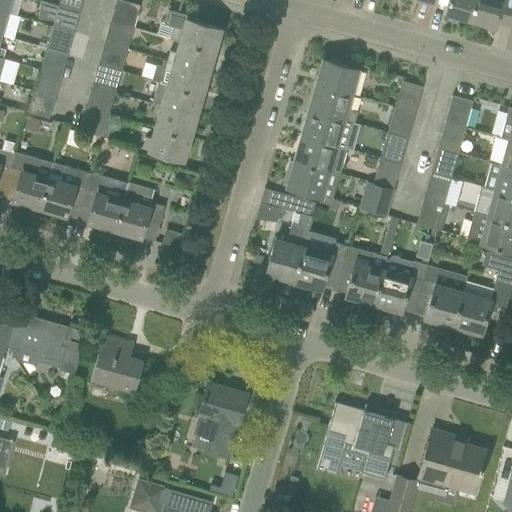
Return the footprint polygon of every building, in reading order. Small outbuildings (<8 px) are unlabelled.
[(0,0),(0,10),(7,13),(10,0),(0,0)] [(59,0),(58,5),(79,11),(82,0),(59,0)] [(116,0),(113,9),(110,20),(133,27),(139,5),(121,0),(116,0)] [(470,20),(476,0),(448,0),(445,13),(470,20)] [(511,0),(476,0),(470,20),(495,28),(496,24),(497,23),(509,27),(511,17),(511,0)] [(58,5),(57,6),(41,1),(39,19),(53,21),(52,26),(73,32),(79,11),(58,5)] [(0,10),(0,34),(1,35),(12,38),(19,16),(7,13),(0,10)] [(173,25),(170,37),(215,50),(221,29),(187,19),(189,16),(168,10),(165,23),(173,25)] [(110,20),(104,42),(127,49),(133,27),(110,20)] [(67,54),(73,32),(52,26),(45,48),(67,54)] [(169,49),(166,60),(209,72),(215,50),(170,37),(170,38),(179,41),(176,51),(169,49)] [(98,63),(121,69),(127,49),(104,42),(98,63)] [(61,75),(67,54),(45,48),(39,68),(61,75)] [(313,84),(351,95),(359,69),(320,58),(320,59),(322,59),(315,84),(313,84)] [(203,93),(209,72),(166,60),(166,61),(163,60),(162,66),(157,65),(153,78),(203,93)] [(114,92),(121,69),(98,63),(92,85),(114,92)] [(55,96),(61,75),(39,68),(33,89),(55,96)] [(157,80),(151,102),(154,103),(197,115),(203,93),(157,80)] [(401,81),(394,107),(414,113),(422,87),(401,81)] [(306,109),(354,123),(357,112),(347,109),(351,95),(313,84),(313,85),(314,85),(307,109),(306,109)] [(92,85),(86,107),(109,114),(111,103),(114,92),(92,85)] [(55,96),(33,89),(27,112),(48,118),(55,96)] [(465,127),(467,120),(472,101),(452,95),(444,122),(465,127)] [(190,137),(197,115),(154,103),(151,113),(158,115),(155,127),(190,137)] [(105,128),(109,114),(86,107),(80,128),(103,135),(105,128)] [(386,132),(407,138),(414,113),(394,107),(386,132)] [(299,134),(298,134),(353,149),(360,124),(354,123),(306,109),(305,110),(307,110),(300,134),(299,134)] [(27,116),(24,128),(36,132),(40,120),(27,116)] [(458,152),(465,127),(444,122),(438,147),(458,152)] [(190,137),(155,127),(152,137),(144,135),(141,147),(184,159),(190,137)] [(105,128),(103,135),(111,137),(113,130),(105,128)] [(379,157),(400,163),(407,138),(386,132),(379,157)] [(291,159),(340,173),(347,148),(353,150),(353,149),(298,134),(298,135),(300,135),(293,159),(291,159)] [(496,136),(489,160),(501,164),(511,166),(511,139),(508,139),(507,140),(496,136)] [(451,177),(458,152),(438,147),(431,172),(451,177)] [(0,149),(0,193),(3,194),(15,151),(14,151),(13,154),(0,149)] [(15,151),(3,194),(14,197),(13,200),(41,208),(50,177),(35,173),(39,158),(15,151)] [(372,182),(392,188),(400,163),(379,157),(372,182)] [(284,184),(284,186),(285,186),(305,192),(320,196),(318,203),(332,207),(335,198),(333,196),(340,173),(291,159),(291,160),(293,160),(292,162),(288,160),(284,173),(289,174),(286,185),(284,184)] [(511,166),(501,164),(494,189),(511,193),(511,166)] [(50,177),(41,208),(66,215),(67,212),(77,215),(85,187),(90,172),(66,165),(62,180),(50,177)] [(445,202),(451,177),(431,172),(424,197),(445,202)] [(85,187),(77,215),(89,218),(88,222),(114,229),(124,195),(127,185),(128,183),(102,176),(99,187),(97,187),(96,190),(85,187)] [(366,180),(358,206),(364,208),(385,214),(392,188),(372,182),(366,180)] [(154,241),(164,206),(150,202),(154,189),(128,181),(127,185),(114,229),(154,241)] [(475,210),(511,220),(511,193),(484,186),(484,187),(481,186),(475,210)] [(286,210),(300,214),(298,223),(293,221),(287,241),(275,238),(265,273),(293,281),(303,246),(315,203),(290,196),(286,210)] [(445,202),(424,197),(417,222),(438,228),(445,202)] [(467,238),(497,246),(511,250),(511,220),(475,210),(467,238)] [(166,229),(162,242),(178,246),(182,234),(166,229)] [(384,236),(378,255),(386,257),(391,238),(384,236)] [(293,281),(322,289),(324,281),(335,284),(346,246),(333,242),(329,253),(303,246),(293,281)] [(378,255),(346,246),(335,284),(347,288),(345,295),(373,303),(386,257),(378,255)] [(511,283),(511,258),(499,255),(486,252),(482,265),(499,270),(491,299),(463,291),(467,276),(453,326),(481,334),(489,305),(505,309),(511,283)] [(387,257),(386,257),(373,303),(401,311),(403,304),(415,307),(427,265),(414,261),(412,267),(401,264),(401,261),(399,257),(396,256),(392,256),(389,258),(387,261),(386,260),(387,257)] [(467,276),(427,265),(415,307),(427,310),(424,318),(453,326),(467,276)] [(0,306),(0,323),(12,327),(7,342),(10,343),(41,352),(38,363),(74,373),(86,331),(66,326),(0,306)] [(0,383),(2,377),(0,376),(0,365),(3,355),(0,353),(0,352),(3,341),(7,342),(12,327),(0,323),(0,383)] [(104,336),(99,356),(93,377),(133,388),(141,362),(124,357),(128,343),(104,336)] [(204,450),(209,451),(228,457),(246,394),(207,382),(199,412),(201,413),(195,432),(208,436),(204,450)] [(316,469),(335,475),(344,444),(367,450),(361,470),(384,477),(393,445),(385,442),(392,417),(336,401),(316,469)] [(0,418),(0,428),(7,431),(10,421),(0,418)] [(418,477),(460,489),(463,478),(477,482),(486,451),(458,443),(460,437),(431,429),(418,477)] [(0,474),(5,475),(14,443),(3,440),(0,439),(0,474)] [(511,511),(511,464),(511,469),(502,503),(511,511)] [(226,477),(225,483),(228,487),(233,488),(235,487),(237,485),(238,480),(237,478),(235,476),(230,475),(226,477)] [(391,501),(387,511),(409,511),(418,481),(398,475),(391,501)] [(289,476),(285,491),(290,493),(293,493),(297,479),(294,478),(289,476)] [(139,482),(132,505),(155,511),(209,511),(212,501),(164,487),(164,489),(139,482)] [(211,484),(209,490),(232,496),(234,491),(211,484)] [(375,496),(371,511),(387,511),(391,501),(375,496)]
